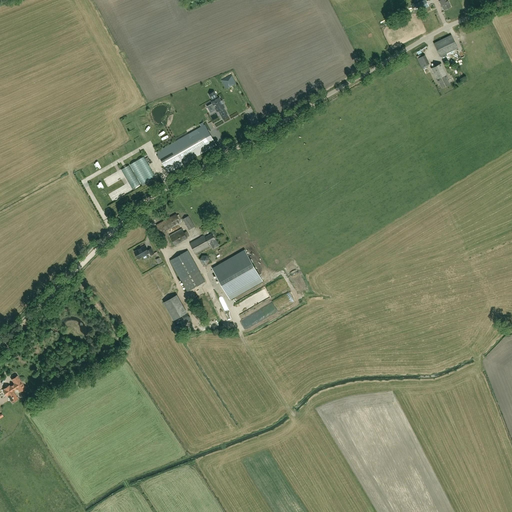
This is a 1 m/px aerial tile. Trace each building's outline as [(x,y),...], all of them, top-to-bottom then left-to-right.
[(444,10),(451,7),(447,0),(440,0),(439,1),(441,5),(441,4),(444,10)] [(440,57),(458,48),(452,36),(434,44),(440,57)] [(418,55),(422,66),(430,63),(426,52),(418,55)] [(449,79),(441,64),(431,68),(438,83),(439,83),(442,88),(450,84),(448,80),(449,79)] [(236,82),(231,74),(223,79),(225,83),(230,81),(232,85),(236,82)] [(226,113),(224,108),(225,107),(223,104),(221,101),(219,98),(218,98),(214,92),(209,95),(213,101),(212,102),(212,103),(213,104),(210,105),(214,111),(216,110),(217,112),(218,111),(221,116),(226,113)] [(205,125),(157,153),(168,172),(216,145),(205,125)] [(181,223),(179,220),(182,219),(179,215),(177,216),(176,214),(156,225),(161,234),(181,223)] [(194,227),(188,216),(183,219),(189,230),(194,227)] [(187,231),(184,233),(182,229),(169,236),(175,245),(187,238),(187,237),(189,236),(187,231)] [(190,243),(196,254),(210,246),(209,244),(210,243),(213,249),(219,246),(212,234),(205,238),(204,236),(190,243)] [(151,255),(154,254),(151,248),(148,250),(147,251),(145,246),(134,252),(138,259),(149,253),(151,255)] [(262,280),(245,250),(213,269),(230,299),(262,280)] [(188,251),(170,261),(188,292),(205,282),(188,251)] [(290,284),(298,300),(306,297),(303,292),(299,294),(293,282),(290,284)] [(260,303),(265,300),(261,294),(257,297),(260,303)] [(174,320),(187,313),(177,295),(164,303),(174,320)] [(19,391),(24,387),(19,379),(14,383),(15,385),(10,388),(9,386),(4,389),(5,391),(4,392),(6,395),(7,394),(10,398),(15,395),(12,391),(17,388),(19,391)]
